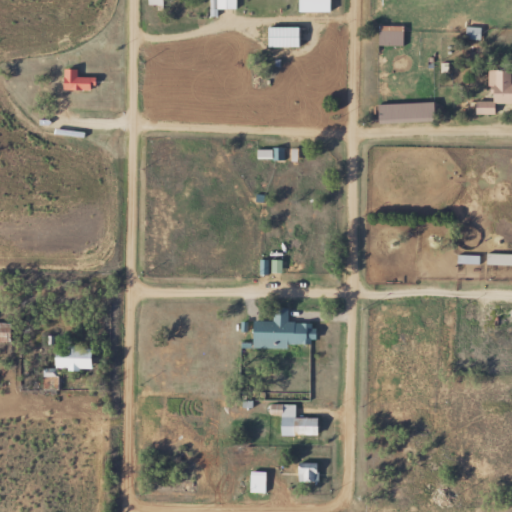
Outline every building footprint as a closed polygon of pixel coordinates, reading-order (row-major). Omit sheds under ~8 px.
[(232,0),(208,0),(209,11),(233,10),(232,0)] [(325,0),(293,0),(294,13),(326,13),(325,0)] [(262,28),(262,48),(294,48),(294,28),(262,28)] [(399,46),(399,28),(373,28),(373,46),(399,46)] [(74,77),(74,69),(59,69),(59,91),(91,91),(91,77),(74,77)] [(484,70),(484,101),(472,101),(472,115),(490,115),(490,106),(511,105),(511,80),(508,80),(508,69),(484,70)] [(429,103),(373,104),(373,122),(429,121),(429,103)] [(272,160),(272,150),(252,150),(253,160),(272,160)] [(297,150),(281,150),(281,163),(297,163),(297,150)] [(373,246),(404,246),(404,272),(373,272),(373,259),(373,246)] [(511,254),(482,255),(482,267),(511,266),(511,254)] [(248,348),(302,347),(302,322),(285,322),(285,308),(267,308),(268,321),(248,321),(248,348)] [(87,349),(50,349),(50,370),(87,370),(87,349)] [(291,406),(266,406),(266,415),(276,415),(276,436),(313,436),(313,418),(291,418),(291,406)] [(293,463),(293,483),(314,483),(314,463),(293,463)] [(261,471),(245,471),(245,493),(261,493),(261,471)]
